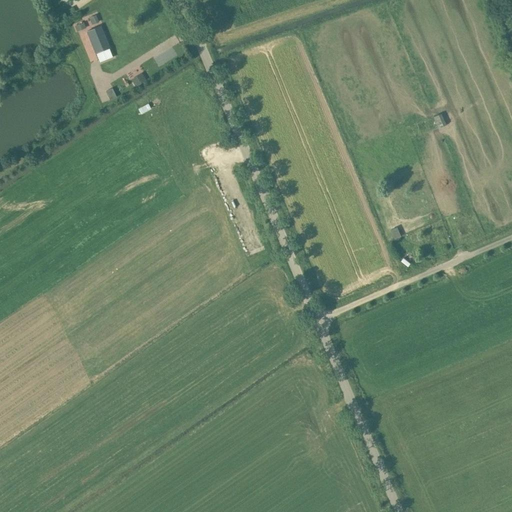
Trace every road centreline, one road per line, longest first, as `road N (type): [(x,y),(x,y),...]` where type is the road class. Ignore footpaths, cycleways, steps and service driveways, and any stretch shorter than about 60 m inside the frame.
road 1 (unclassified): [(316,320),(180,0)]
road 2 (unclassified): [(316,320),(511,237)]
road 3 (unclassified): [(398,511),(316,320)]
